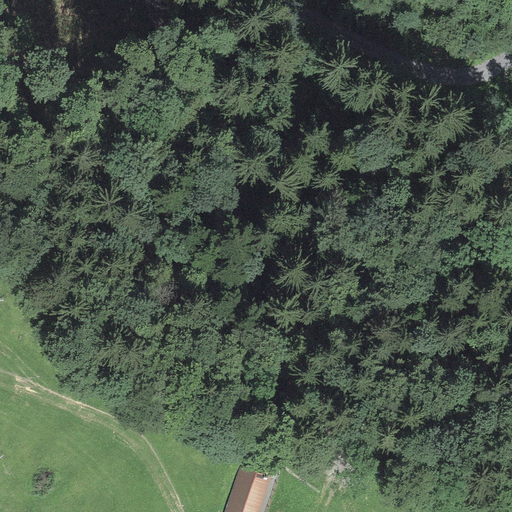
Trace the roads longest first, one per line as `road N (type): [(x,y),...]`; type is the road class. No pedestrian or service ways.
road 1 (track): [(320,511),(335,460),(329,440),(272,343),(229,177),(147,0)]
road 2 (track): [(265,0),(451,77),(487,72),(511,55)]
